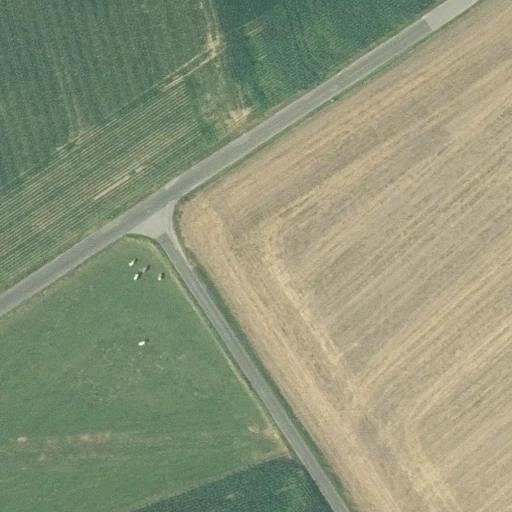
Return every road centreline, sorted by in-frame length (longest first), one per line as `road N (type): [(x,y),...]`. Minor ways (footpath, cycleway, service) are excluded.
road 1 (unclassified): [(461,0),(147,209)]
road 2 (unclassified): [(147,209),(343,511)]
road 3 (unclassified): [(147,209),(0,307)]
